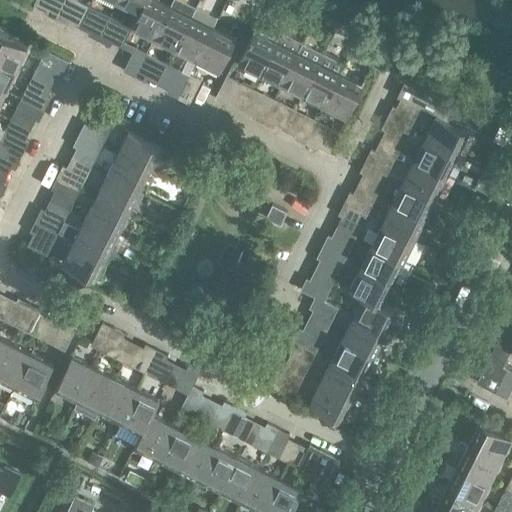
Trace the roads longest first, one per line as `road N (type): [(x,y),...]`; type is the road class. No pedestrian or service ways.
road 1 (residential): [(251,395),(222,382),(213,361),(103,307),(73,309),(4,274),(0,263)]
road 2 (residential): [(511,209),(391,463)]
road 3 (residential): [(341,174),(232,122),(204,125),(88,69)]
road 4 (residential): [(251,395),(290,309),(285,293),(341,174)]
road 5 (residential): [(88,69),(0,244)]
road 6 (residential): [(391,463),(251,395)]
